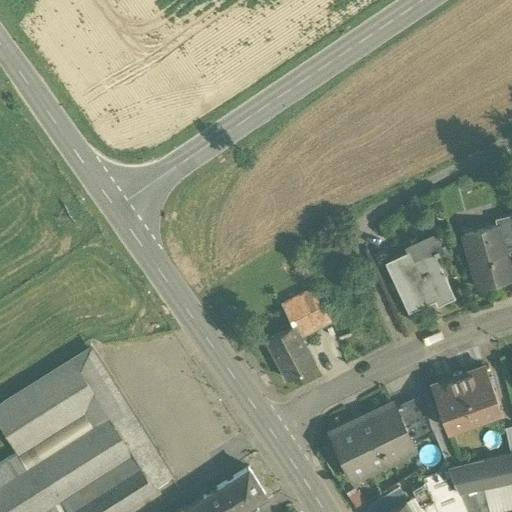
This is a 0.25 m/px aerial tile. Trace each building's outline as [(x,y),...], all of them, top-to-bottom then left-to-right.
[(511,214),(496,219),(498,225),(499,225),(505,248),(511,245),(511,214)] [(498,225),(464,234),(478,288),(511,278),(511,274),(505,248),(499,225),(498,225)] [(408,250),(385,261),(408,311),(434,299),(437,304),(455,296),(434,251),(413,261),(408,250)] [(311,289),(281,305),(292,326),(294,325),(300,336),(324,323),(321,318),(325,315),(311,289)] [(292,326),(266,341),(286,379),(315,364),(300,336),(294,325),(292,326)] [(116,511),(172,477),(91,348),(0,404),(0,428),(15,452),(0,461),(0,511),(116,511)] [(484,366),(430,386),(443,423),(498,403),(484,366)] [(419,397),(395,408),(411,442),(433,431),(419,397)] [(391,400),(328,430),(351,480),(414,450),(411,442),(395,408),(391,400)] [(511,424),(503,426),(508,448),(511,446),(511,424)] [(511,449),(447,465),(448,467),(457,490),(511,478),(511,449)] [(247,466),(181,508),(183,511),(235,511),(245,506),(249,511),(257,506),(253,500),(265,493),(247,466)] [(466,511),(457,490),(448,467),(423,476),(427,487),(433,497),(432,498),(437,511),(466,511)] [(511,478),(457,490),(466,511),(497,511),(511,508),(511,478)] [(427,487),(405,500),(411,510),(432,498),(433,497),(427,487)] [(405,500),(384,511),(411,511),(411,510),(405,500)]
